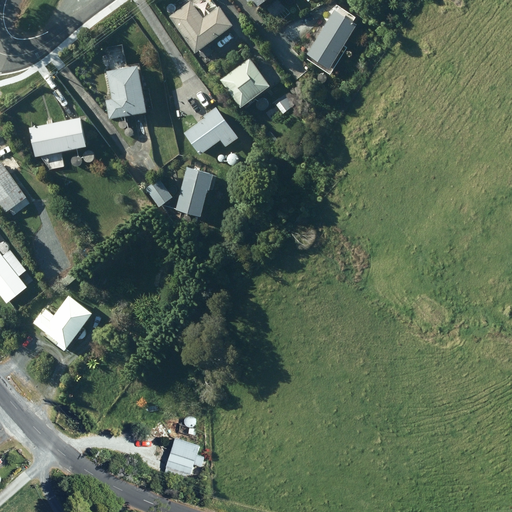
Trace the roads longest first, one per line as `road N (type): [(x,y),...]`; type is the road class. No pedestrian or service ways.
road 1 (tertiary): [(0,389),(56,449),(175,511)]
road 2 (residential): [(104,0),(50,41),(16,55),(0,52)]
